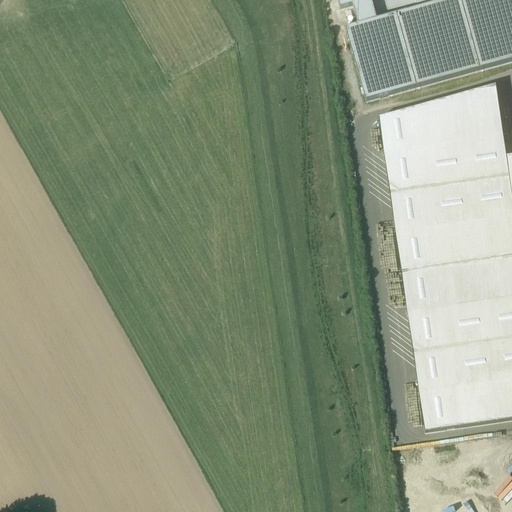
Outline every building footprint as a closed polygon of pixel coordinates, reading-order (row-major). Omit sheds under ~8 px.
[(511,63),(511,0),(461,0),(378,22),(371,0),(337,0),(341,11),(353,8),(358,28),(346,31),(366,104),(511,63)] [(414,0),(417,10),(453,0),(414,0)] [(495,87),(377,120),(399,275),(511,259),(511,195),(507,159),(495,87)] [(511,259),(399,275),(422,435),(511,421),(511,259)] [(461,469),(451,477),(455,482),(424,505),(427,509),(430,511),(444,511),(459,501),(460,502),(452,511),(479,511),(485,508),(494,496),(466,474),(461,469)]
